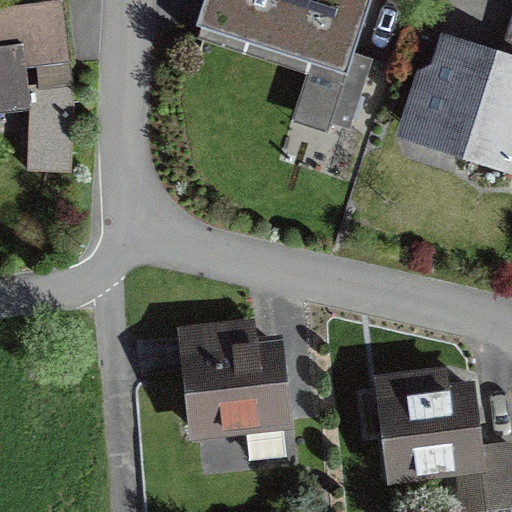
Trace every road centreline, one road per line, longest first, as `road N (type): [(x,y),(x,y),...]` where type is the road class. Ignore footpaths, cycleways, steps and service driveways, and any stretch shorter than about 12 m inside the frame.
road 1 (residential): [(123,177),(144,217),(182,244),(511,329)]
road 2 (residential): [(118,253),(110,289),(126,511)]
road 3 (residential): [(130,0),(123,177)]
road 4 (residential): [(0,295),(70,286),(118,253)]
